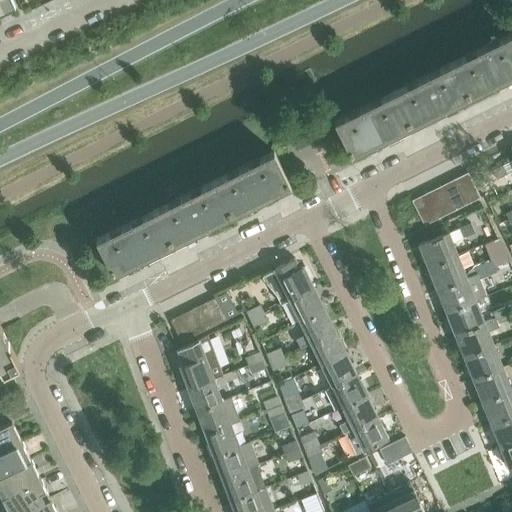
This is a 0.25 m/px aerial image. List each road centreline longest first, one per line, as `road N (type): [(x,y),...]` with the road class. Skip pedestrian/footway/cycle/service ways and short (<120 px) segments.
road 1 (residential): [(312,218),(419,439),(467,419),(373,188)]
road 2 (secondary): [(0,160),(341,0)]
road 3 (secondary): [(253,0),(0,123)]
road 4 (residential): [(102,511),(38,384),(49,352),(132,310)]
road 5 (residential): [(208,511),(132,310)]
road 6 (residential): [(132,310),(312,218)]
road 7 (residential): [(373,188),(511,120)]
road 8 (residential): [(0,55),(114,0)]
